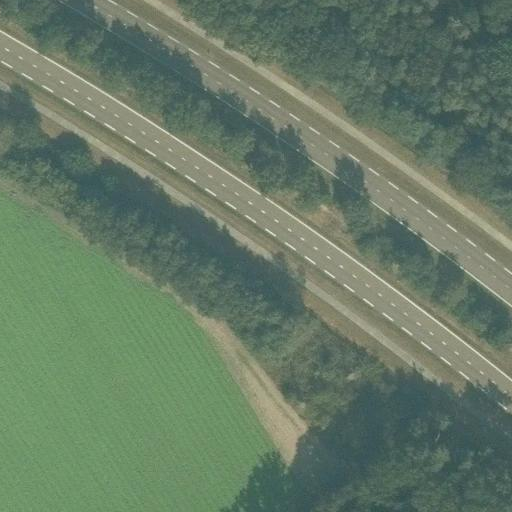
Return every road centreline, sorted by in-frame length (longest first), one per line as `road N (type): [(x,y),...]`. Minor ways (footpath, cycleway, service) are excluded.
road 1 (primary): [(0,50),(319,252),(511,402)]
road 2 (primary): [(511,294),(346,170),(79,0)]
